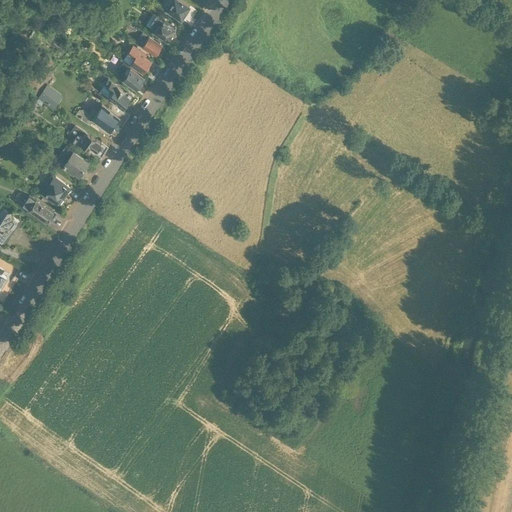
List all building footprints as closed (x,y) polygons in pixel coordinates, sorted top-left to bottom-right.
[(180,0),(169,0),(164,8),(180,18),(181,19),(190,24),(194,18),(192,17),(196,10),(189,5),(180,0)] [(95,16),(102,21),(106,16),(99,11),(95,16)] [(153,13),(145,26),(151,29),(167,39),(167,41),(175,47),(179,41),(171,35),(171,33),(174,27),(168,24),(169,23),(163,19),(155,14),(153,13)] [(98,26),(102,21),(95,16),(92,21),(98,26)] [(156,55),(159,51),(157,50),(161,45),(142,32),(135,41),(141,45),(141,46),(154,55),(155,54),(156,55)] [(54,36),(49,42),(54,46),(55,46),(55,45),(59,40),(54,36)] [(130,62),(142,71),(153,79),(158,71),(156,70),(159,66),(150,60),(144,56),(146,53),(133,44),(127,52),(134,57),(130,62)] [(90,53),(86,58),(92,62),(96,57),(90,53)] [(149,86),(148,86),(140,81),(144,76),(124,61),(116,72),(118,74),(117,75),(135,88),(136,87),(137,88),(137,89),(144,94),(149,86)] [(126,101),(131,95),(125,91),(126,90),(107,78),(99,91),(123,106),(121,109),(130,115),(135,107),(126,101)] [(47,85),(38,97),(49,105),(58,92),(47,85)] [(79,110),(75,115),(88,124),(92,119),(93,119),(108,130),(115,120),(123,125),(130,115),(115,106),(112,111),(102,104),(97,110),(91,118),(79,110)] [(77,133),(72,140),(80,145),(80,144),(89,149),(90,147),(95,150),(94,152),(102,157),(108,147),(101,142),(87,133),(84,137),(77,133)] [(3,135),(0,139),(0,142),(4,145),(9,139),(4,135),(3,135)] [(82,176),(86,170),(83,168),(88,161),(72,150),(62,165),(63,165),(62,167),(73,175),(75,172),(82,176)] [(47,182),(40,193),(44,196),(52,201),(51,202),(57,206),(62,198),(61,197),(64,194),(65,194),(70,187),(54,177),(52,175),(47,182)] [(29,195),(23,204),(29,208),(46,221),(50,223),(57,213),(53,211),(36,199),(35,199),(29,195)] [(44,195),(41,200),(49,205),(51,202),(52,201),(44,195)] [(0,239),(4,242),(6,244),(9,239),(9,235),(10,234),(14,227),(19,226),(22,221),(20,220),(13,215),(12,210),(7,211),(5,209),(1,210),(0,211),(0,239)]
